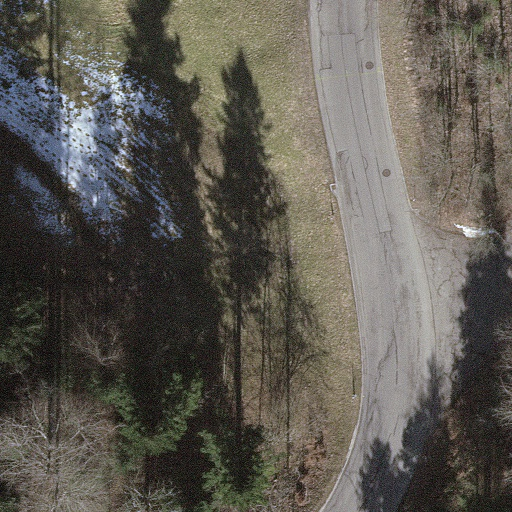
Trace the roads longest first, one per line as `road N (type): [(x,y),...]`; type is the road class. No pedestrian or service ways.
road 1 (tertiary): [(359,511),(384,470),(395,428),(400,341),(343,0)]
road 2 (track): [(400,341),(476,297),(511,260)]
